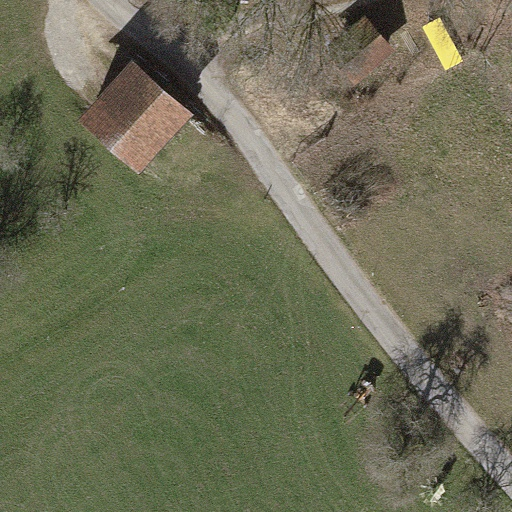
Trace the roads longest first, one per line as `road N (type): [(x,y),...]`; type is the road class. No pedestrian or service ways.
road 1 (unclassified): [(111,0),(223,105),(389,334),(511,479)]
road 2 (track): [(163,47),(350,0)]
